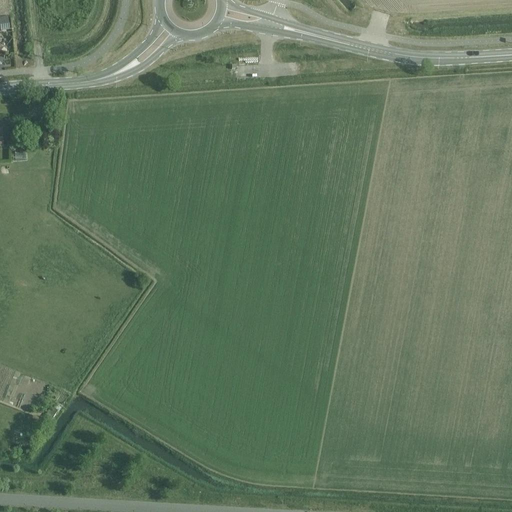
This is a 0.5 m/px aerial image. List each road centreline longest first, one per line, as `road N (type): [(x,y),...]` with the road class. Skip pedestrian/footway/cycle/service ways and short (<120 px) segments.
road 1 (residential): [(207,511),(0,499)]
road 2 (tertiary): [(127,69),(0,89)]
